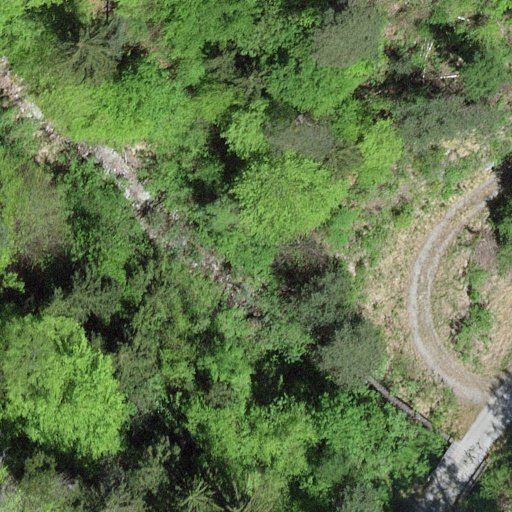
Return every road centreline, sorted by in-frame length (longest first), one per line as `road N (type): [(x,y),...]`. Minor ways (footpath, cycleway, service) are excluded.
road 1 (track): [(501,400),(429,373),(414,291),(476,195),(511,176)]
road 2 (track): [(417,511),(511,391)]
